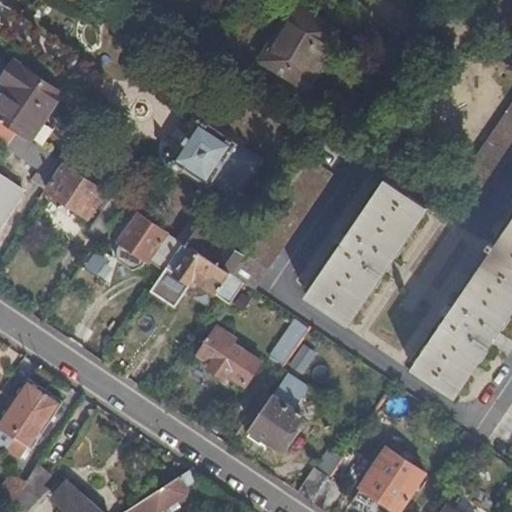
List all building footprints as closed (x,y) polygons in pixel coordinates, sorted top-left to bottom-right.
[(463,0),(460,6),(483,22),(498,0),(463,0)] [(20,6),(2,31),(23,46),(41,20),(20,6)] [(336,34),(293,8),(272,42),(277,45),(266,62),(304,85),(336,34)] [(417,21),(396,54),(402,59),(418,69),(439,37),(417,21)] [(461,122),(501,78),(477,57),(438,101),(461,122)] [(418,69),(402,59),(399,63),(414,74),(418,69)] [(0,119),(18,132),(30,139),(61,91),(16,61),(0,83),(0,86),(8,92),(0,104),(0,119)] [(0,86),(0,104),(8,92),(0,86)] [(276,94),(268,89),(265,94),(272,100),(276,94)] [(511,154),(511,101),(457,183),(481,199),(511,154)] [(209,186),(211,182),(234,148),(237,143),(200,118),(171,160),(209,186)] [(0,138),(8,144),(16,133),(0,122),(0,138)] [(352,145),(328,128),(319,140),(344,157),(352,145)] [(33,179),(49,190),(66,163),(30,139),(18,132),(8,147),(40,167),(33,179)] [(255,161),(234,148),(211,182),(232,196),(255,161)] [(244,283),(253,289),(333,173),(308,157),(242,256),(230,273),(244,283)] [(49,190),(48,191),(90,218),(108,191),(70,166),(66,163),(49,190)] [(0,225),(24,190),(0,174),(0,225)] [(427,207),(386,179),(306,297),(347,325),(427,207)] [(0,230),(26,192),(24,190),(0,225),(0,230)] [(89,233),(100,240),(125,203),(114,196),(89,233)] [(140,213),(133,208),(120,227),(128,232),(140,213)] [(200,208),(190,222),(204,230),(202,233),(225,248),(227,246),(229,247),(238,233),(200,208)] [(148,260),(165,271),(183,242),(179,239),(140,213),(128,232),(121,242),(123,243),(118,250),(117,260),(133,270),(144,266),(148,260)] [(511,221),(507,229),(498,243),(511,252),(511,221)] [(183,242),(230,273),(242,256),(229,247),(227,246),(225,248),(202,233),(204,230),(190,222),(179,239),(183,242)] [(198,283),(230,304),(244,283),(230,273),(183,242),(165,271),(151,291),(175,306),(190,284),(194,280),(198,283)] [(511,311),(511,252),(498,243),(412,369),(454,397),(511,311)] [(95,247),(87,268),(103,274),(111,254),(95,247)] [(236,343),(238,339),(218,326),(200,354),(212,362),(209,367),(226,378),(229,374),(238,380),(247,385),(262,361),(236,343)] [(284,365),(304,336),(294,329),(274,359),(284,365)] [(316,352),(304,344),(289,365),(301,374),(316,352)] [(235,384),(238,380),(229,374),(226,378),(235,384)] [(306,388),(288,375),(274,396),(293,409),(306,388)] [(1,390),(0,392),(0,440),(7,446),(15,435),(45,389),(28,377),(13,398),(10,402),(5,399),(8,395),(1,390)] [(63,401),(45,389),(15,435),(32,447),(37,440),(44,430),(63,401)] [(263,395),(245,423),(252,429),(271,400),(263,395)] [(271,400),(252,429),(266,438),(281,448),(284,444),(287,446),(304,422),(301,420),(304,416),(293,409),(274,396),(271,400)] [(252,429),(249,434),(262,444),(266,438),(252,429)] [(41,442),(48,433),(44,430),(37,440),(41,442)] [(426,473),(389,447),(362,486),(400,511),(426,473)] [(312,502),(329,477),(315,468),(299,492),(312,502)] [(194,475),(191,470),(126,511),(165,511),(165,510),(188,495),(189,488),(187,486),(195,481),(194,475)] [(442,487),(451,494),(463,477),(453,470),(442,487)] [(0,492),(12,503),(26,482),(11,472),(0,488),(0,492)] [(29,511),(47,492),(29,477),(26,482),(12,503),(19,509),(22,511),(29,511)] [(312,502),(327,511),(328,511),(344,488),(329,477),(312,502)] [(57,511),(103,511),(100,509),(102,507),(102,505),(91,495),(88,495),(86,497),(68,480),(54,496),(63,505),(57,511)] [(362,486),(359,490),(391,511),(399,511),(400,511),(362,486)]
